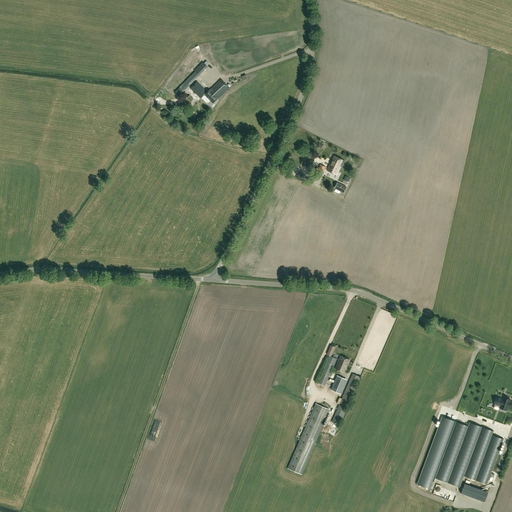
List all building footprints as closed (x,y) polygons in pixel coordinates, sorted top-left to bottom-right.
[(195,57),(188,65),(191,67),(198,60),(195,57)] [(199,75),(207,66),(203,62),(195,71),(199,75)] [(178,96),(199,75),(195,71),(174,92),(178,96)] [(221,79),(208,92),(205,95),(213,103),(229,88),(221,79)] [(208,92),(197,81),(191,88),(201,98),(205,95),(208,92)] [(337,175),(341,166),(342,167),(345,161),(334,156),(327,170),(337,175)] [(322,174),(326,167),(320,164),(317,172),(322,174)] [(335,188),(344,193),(346,187),(337,183),(335,188)] [(344,373),(350,360),(341,356),(335,369),(344,373)] [(327,384),(334,367),(329,365),(321,382),(327,384)] [(510,398),(505,397),(505,398),(504,397),(503,399),(497,397),(494,403),(501,406),(500,408),(507,410),(508,406),(510,407),(511,403),(510,402),(510,400),(509,399),(510,398)] [(477,416),(485,417),(485,415),(489,415),(490,410),(478,408),(477,416)] [(435,478),(456,422),(442,416),(417,484),(431,489),(435,478)] [(492,435),(494,431),(469,422),(468,426),(456,422),(435,478),(460,487),(464,476),(487,484),(504,439),(492,435)] [(488,492),(464,483),(461,493),(484,501),(488,492)]
